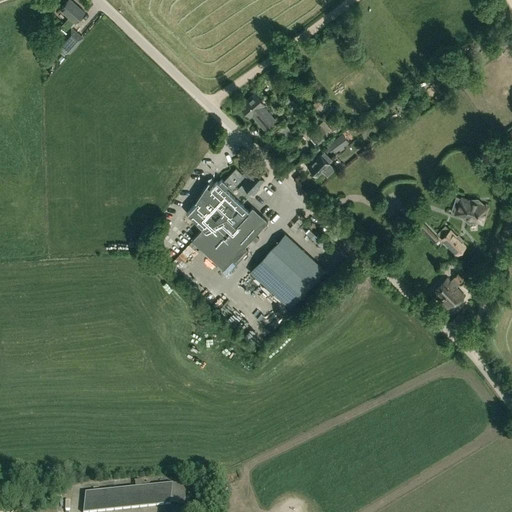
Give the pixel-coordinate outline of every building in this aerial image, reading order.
[(68,0),(60,10),(66,15),(75,23),(84,12),(70,0),(68,0)] [(58,41),(70,52),(83,37),(72,26),(58,41)] [(511,32),(509,27),(499,33),(507,45),(511,41),(511,32)] [(264,129),(275,120),(262,106),(264,104),(254,94),(240,106),(250,117),(252,115),(264,129)] [(292,132),(285,123),(278,128),(285,137),(292,132)] [(307,133),(315,142),(326,133),(319,123),(307,133)] [(339,148),(340,150),(344,147),(343,146),(348,142),(342,134),(326,145),(330,150),(333,148),(335,151),(339,148)] [(308,166),(312,170),(312,172),(314,174),(316,174),(317,175),(321,171),(327,176),(335,168),(328,162),(331,159),(324,152),(320,155),(308,166)] [(243,173),(247,176),(248,177),(242,184),(238,189),(247,197),(252,192),(253,194),(259,188),(257,187),(264,180),(254,171),(249,167),(243,173)] [(198,202),(187,213),(203,228),(192,239),(223,268),(232,259),(234,261),(247,248),(244,246),(267,221),(253,207),(249,211),(225,189),(228,185),(222,179),(218,183),(217,181),(210,188),(209,188),(212,184),(209,182),(209,181),(208,181),(195,201),(196,202),(196,201),(198,202)] [(468,223),(479,222),(479,221),(481,222),(486,207),(478,204),(477,199),(467,199),(467,200),(456,197),(451,211),(468,217),(468,223)] [(438,238),(424,224),(420,229),(433,243),(438,238)] [(463,240),(458,234),(455,237),(450,232),(449,230),(441,238),(457,254),(464,247),(460,242),(463,240)] [(283,235),(253,268),(293,305),(311,285),(323,272),(283,235)] [(432,293),(449,311),(464,296),(456,288),(465,279),(458,273),(450,281),(447,278),(432,293)] [(462,286),(475,296),(484,284),(471,274),(462,286)] [(457,315),(450,321),(462,332),(467,323),(457,315)] [(123,510),(170,505),(172,484),(85,494),(83,511),(101,511),(113,511),(123,510)]
